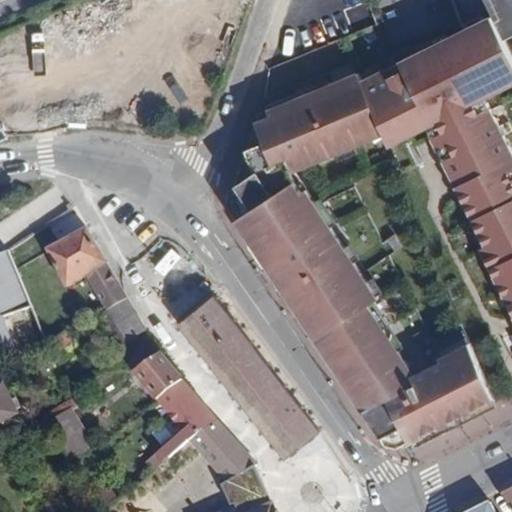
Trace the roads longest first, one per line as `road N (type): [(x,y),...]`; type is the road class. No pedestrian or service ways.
road 1 (residential): [(190,212),(393,511)]
road 2 (residential): [(190,212),(265,0)]
road 3 (residential): [(0,163),(42,157),(107,171),(190,212)]
road 4 (tertiary): [(511,450),(398,511)]
